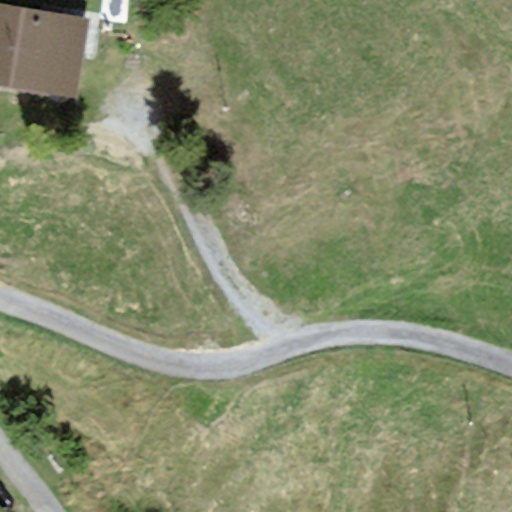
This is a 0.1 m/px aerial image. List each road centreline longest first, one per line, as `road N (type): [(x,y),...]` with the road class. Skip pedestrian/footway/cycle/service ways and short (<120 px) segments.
road 1 (track): [(511,375),(435,349),(364,339),(260,370),(174,375),(0,307)]
road 2 (track): [(112,118),(159,156),(217,261),(246,307),(277,333),(288,361)]
